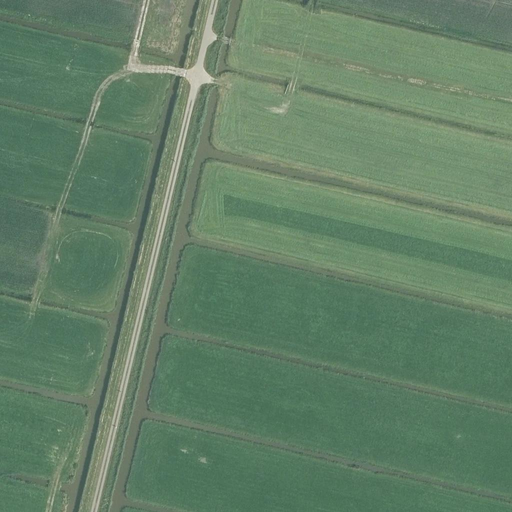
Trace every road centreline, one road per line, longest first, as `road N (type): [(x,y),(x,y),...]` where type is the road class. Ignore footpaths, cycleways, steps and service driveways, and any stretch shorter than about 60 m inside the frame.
road 1 (track): [(6,313),(33,314),(93,113),(112,77),(131,65)]
road 2 (track): [(279,106),(511,180)]
road 3 (track): [(298,57),(511,103)]
road 4 (track): [(207,36),(298,57),(312,0)]
road 5 (track): [(146,0),(131,65),(196,77)]
